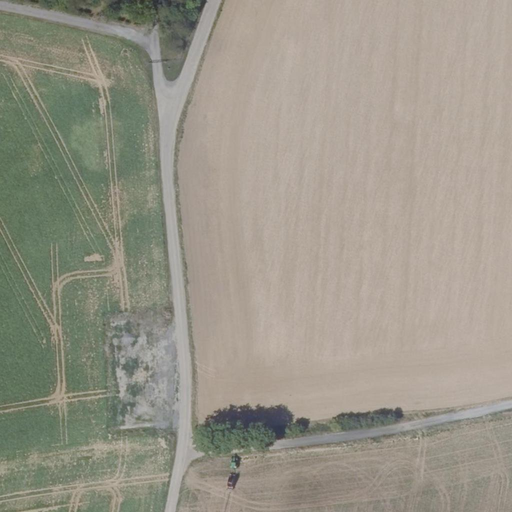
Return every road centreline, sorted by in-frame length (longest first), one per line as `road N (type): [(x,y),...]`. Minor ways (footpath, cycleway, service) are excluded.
road 1 (unclassified): [(169,511),(187,382),(165,161),(212,0)]
road 2 (track): [(181,453),(371,434),(511,405)]
